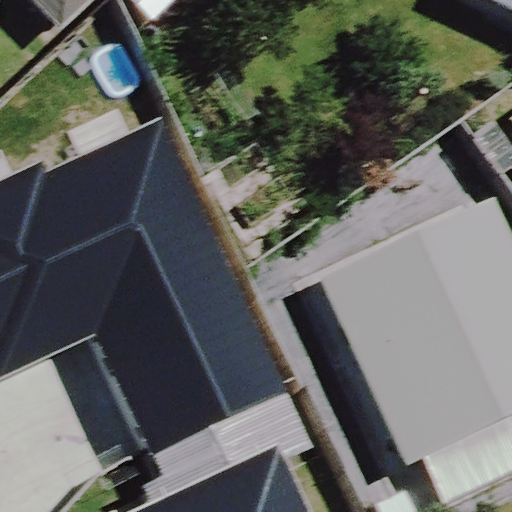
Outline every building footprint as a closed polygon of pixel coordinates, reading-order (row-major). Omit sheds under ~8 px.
[(511,0),(441,0),(439,7),(511,42),(511,0)] [(511,130),(495,142),(511,166),(511,130)] [(262,448),(206,327),(82,385),(137,505),(262,448)] [(511,390),(496,354),(430,383),(486,510),(511,499),(511,390)] [(276,511),(258,473),(174,511),(276,511)]
